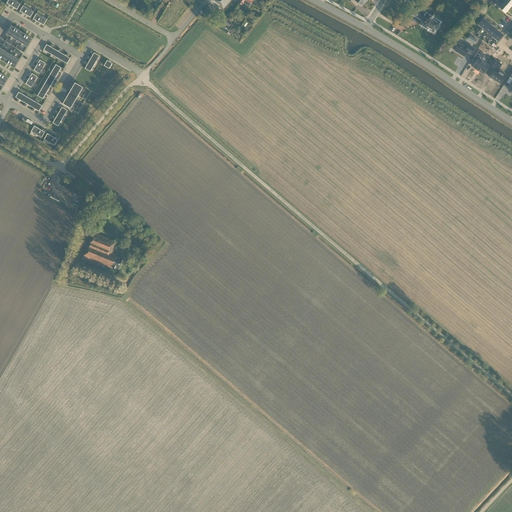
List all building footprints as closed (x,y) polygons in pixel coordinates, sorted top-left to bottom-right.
[(13,0),(8,0),(7,3),(9,5),(17,10),(20,4),(13,0)] [(86,7),(89,2),(85,0),(83,0),(79,7),(83,10),(85,6),(86,7)] [(214,0),(224,8),(231,0),(214,0)] [(502,4),(499,8),(505,13),(510,8),(503,3),(504,2),(501,0),(500,0),(499,1),(502,4)] [(23,6),(20,11),(22,13),(30,17),(34,12),(23,6)] [(77,9),(70,22),(75,25),(82,12),(77,9)] [(417,9),(414,15),(423,21),(421,25),(430,30),(429,31),(433,33),(439,23),(431,17),(423,12),(417,9)] [(36,14),(33,19),(36,21),(44,25),(47,20),(36,14)] [(483,18),(478,25),(482,28),(479,31),(481,32),(483,29),(488,23),(483,18)] [(223,23),(229,27),(232,23),(226,19),(223,23)] [(488,23),(483,29),(486,32),(484,35),(486,37),(488,33),(493,27),(488,23)] [(11,26),(7,34),(12,37),(17,29),(11,26)] [(493,27),(488,33),(491,36),(489,39),(490,41),(493,37),(498,31),(493,27)] [(17,29),(12,37),(17,40),(22,32),(17,29)] [(498,31),(493,37),(496,40),(493,43),(495,45),(498,41),(503,35),(498,31)] [(22,32),(17,40),(22,43),(27,36),(22,32)] [(72,38),(84,44),(87,39),(75,33),(72,38)] [(27,36),(22,43),(27,47),(32,39),(27,36)] [(458,44),(454,50),(465,57),(468,52),(471,54),(474,49),(469,45),(466,49),(458,44)] [(47,45),(44,50),(51,54),(54,49),(52,48),(51,47),(47,45)] [(54,49),(51,54),(59,59),(62,54),(60,52),(58,52),(54,49)] [(476,61),(473,67),(480,71),(479,72),(483,74),(483,73),(488,65),(481,61),(485,54),(478,50),(473,59),(476,61)] [(4,51),(0,56),(0,59),(4,62),(9,54),(4,51)] [(93,54),(91,58),(96,61),(99,56),(94,53),(93,54)] [(9,54),(4,62),(9,65),(14,57),(9,54)] [(62,54),(59,59),(67,64),(70,58),(68,57),(66,56),(62,54)] [(14,57),(9,65),(14,68),(19,60),(14,57)] [(90,59),(88,63),(93,66),(96,61),(91,58),(90,59)] [(38,63),(34,70),(39,74),(45,63),(40,60),(38,63)] [(109,69),(112,64),(107,61),(104,66),(109,69)] [(495,69),(490,77),(501,83),(506,76),(498,71),(501,65),(495,61),(492,67),(495,69)] [(87,65),(85,68),(90,72),(93,66),(88,63),(87,65)] [(56,65),(51,72),(57,75),(58,73),(59,72),(61,68),(56,65)] [(51,72),(47,80),(52,83),(54,81),(54,79),(57,75),(51,72)] [(30,76),(26,84),(31,87),(37,77),(32,74),(30,76)] [(3,75),(0,79),(0,83),(3,86),(8,78),(3,75)] [(47,80),(42,88),(47,91),(49,89),(50,87),(52,83),(47,80)] [(80,93),(83,88),(75,83),(72,88),(80,93)] [(42,88),(37,96),(43,99),(44,96),(45,95),(47,91),(42,88)] [(77,98),(80,93),(72,88),(69,93),(77,98)] [(19,92),(16,97),(18,99),(19,100),(24,102),(27,97),(19,92)] [(74,103),(77,98),(69,93),(66,99),(74,103)] [(27,97),(24,102),(26,104),(27,104),(31,107),(34,101),(27,97)] [(71,108),(74,103),(66,99),(63,104),(71,108)] [(34,101),(31,107),(34,108),(35,109),(39,111),(42,106),(34,101)] [(59,112),(59,113),(64,116),(67,110),(62,107),(61,109),(59,112)] [(56,118),(61,121),(64,116),(59,113),(58,114),(56,118)] [(55,119),(53,123),(58,126),(61,121),(56,118),(55,119)] [(34,126),(31,131),(42,137),(45,132),(42,131),(34,126)] [(47,134),(44,139),(55,145),(58,140),(55,138),(47,134)] [(112,267),(119,270),(123,260),(116,257),(117,255),(112,252),(117,242),(94,232),(83,259),(104,267),(105,265),(112,268),(112,267)]
